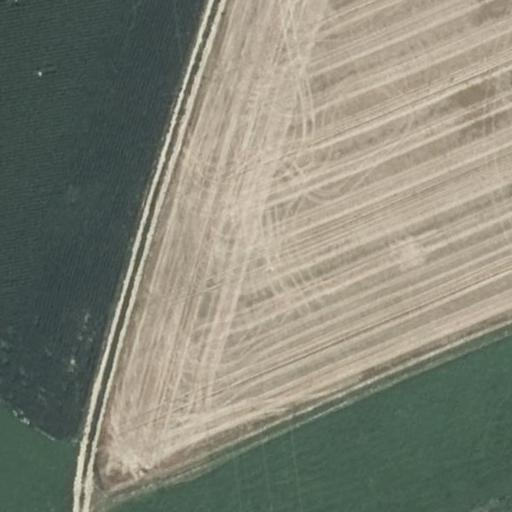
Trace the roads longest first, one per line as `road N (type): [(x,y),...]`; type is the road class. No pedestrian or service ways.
road 1 (track): [(89,511),(113,364),(218,0)]
road 2 (track): [(91,494),(511,325)]
